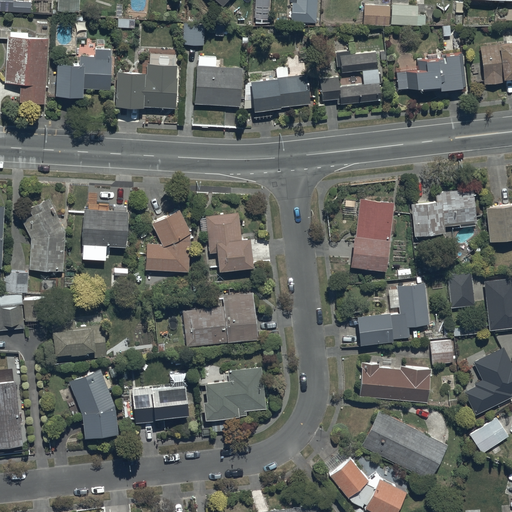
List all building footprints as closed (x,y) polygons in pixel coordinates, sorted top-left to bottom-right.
[(0,0),(0,8),(30,10),(30,0),(0,0)] [(56,0),(57,8),(78,9),(78,0),(56,0)] [(268,0),(253,0),(253,20),(268,20),(268,0)] [(290,0),(290,18),(315,19),(316,0),(290,0)] [(393,4),(392,23),(425,25),(426,16),(418,16),(419,6),(393,4)] [(390,6),(364,5),(364,24),(389,25),(390,6)] [(134,17),(117,16),(117,25),(134,26),(134,17)] [(204,21),(183,20),(183,41),(202,42),(204,21)] [(7,35),(4,83),(21,84),(20,102),(45,103),(49,38),(7,35)] [(511,42),(481,46),(485,85),(506,83),(506,80),(511,79),(511,42)] [(59,65),(57,95),(83,97),(84,88),(110,90),(112,57),(111,57),(112,49),(96,48),(95,57),(81,56),(81,66),(59,65)] [(320,78),(322,101),(340,99),(341,104),(381,100),(375,51),(351,54),(350,50),(335,52),(337,67),(341,66),(342,72),(363,70),(365,84),(340,87),(339,76),(320,78)] [(395,73),(397,92),(441,87),(441,90),(467,87),(463,55),(416,60),(417,71),(395,73)] [(242,68),(217,67),(217,58),(199,57),(199,66),(197,66),(194,104),(240,107),(242,68)] [(118,71),(116,106),(144,108),(144,106),(176,109),(178,78),(176,77),(177,66),(148,64),(147,73),(118,71)] [(276,69),(277,78),(251,81),(254,113),(281,110),(281,107),(311,104),(307,74),(289,77),(288,67),(276,69)] [(474,189),(436,193),(437,201),(412,204),(415,236),(445,233),(445,226),(460,225),(460,227),(476,226),(476,223),(478,223),(474,189)] [(61,268),(63,227),(47,195),(17,210),(30,236),(28,265),(61,268)] [(395,203),(361,199),(356,237),(355,237),(352,268),(387,272),(395,203)] [(126,205),(81,204),(80,240),(82,241),(82,256),(94,256),(94,242),(125,243),(126,205)] [(160,240),(145,240),(144,267),(187,268),(189,230),(177,205),(150,217),(160,240)] [(511,205),(487,208),(490,242),(511,239),(511,205)] [(208,250),(215,250),(217,267),(251,263),(247,233),(239,234),(236,209),(204,213),(204,215),(198,216),(200,228),(205,228),(208,250)] [(3,289),(20,290),(25,290),(26,270),(4,269),(3,289)] [(471,272),(448,274),(451,308),(474,306),(471,272)] [(511,278),(485,281),(490,331),(511,328),(511,278)] [(426,284),(396,287),(399,314),(391,315),(391,313),(357,317),(360,346),(393,343),(393,340),(410,339),(408,327),(430,325),(426,284)] [(20,290),(3,289),(0,288),(0,327),(24,325),(20,290)] [(181,308),(185,343),(256,336),(251,288),(222,291),(223,303),(181,308)] [(97,321),(50,325),(53,358),(105,353),(103,326),(97,327),(97,321)] [(453,334),(456,334),(459,359),(479,357),(477,331),(460,332),(459,325),(452,326),(453,334)] [(452,340),(430,341),(432,365),(454,363),(452,340)] [(511,363),(504,347),(474,362),(483,380),(475,384),(476,386),(464,392),(476,416),(511,397),(511,395),(511,394),(511,363)] [(363,368),(360,396),(428,403),(431,369),(401,367),(401,369),(380,367),(380,364),(362,362),(362,368),(363,368)] [(227,377),(204,379),(205,397),(202,397),(203,416),(245,412),(245,406),(264,405),(260,363),(226,366),(227,377)] [(68,378),(79,408),(83,433),(116,429),(113,403),(99,366),(68,378)] [(16,396),(14,378),(0,379),(0,443),(21,442),(20,427),(23,427),(19,396),(16,396)] [(183,381),(131,387),(133,404),(121,405),(122,417),(133,416),(133,421),(152,418),(151,414),(186,409),(183,381)] [(448,446),(379,411),(362,446),(431,481),(448,446)] [(496,417),(469,435),(482,454),(509,436),(496,417)] [(366,476),(341,446),(322,461),(330,470),(328,471),(351,498),(378,511),(393,511),(406,489),(379,475),(380,475),(375,469),(366,476)] [(297,508),(261,511),(319,511),(319,503),(296,506),(297,508)]
